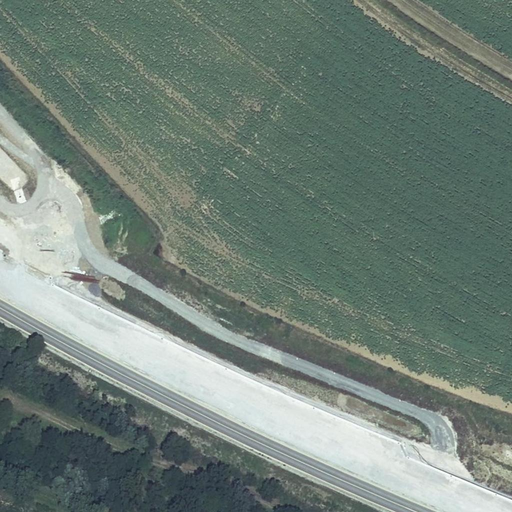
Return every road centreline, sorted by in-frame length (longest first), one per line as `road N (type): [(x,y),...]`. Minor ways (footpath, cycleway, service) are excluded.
road 1 (motorway): [(495,511),(278,419),(0,272)]
road 2 (motorway): [(0,301),(158,389),(420,511)]
road 3 (track): [(305,511),(239,480),(119,446),(0,383)]
road 4 (track): [(381,0),(511,86)]
